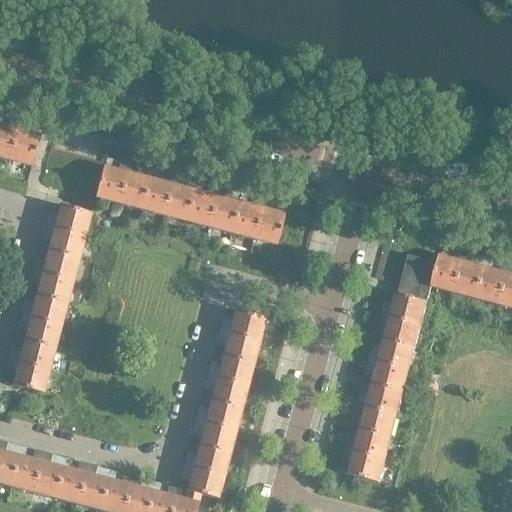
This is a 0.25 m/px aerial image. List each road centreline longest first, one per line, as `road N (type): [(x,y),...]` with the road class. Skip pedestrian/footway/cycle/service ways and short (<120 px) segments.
road 1 (residential): [(0,425),(165,471),(217,280),(331,308)]
road 2 (residential): [(367,172),(0,57)]
road 3 (residential): [(281,494),(331,308)]
road 4 (residential): [(0,350),(36,209),(0,200)]
road 5 (residential): [(511,202),(367,172)]
road 6 (residential): [(331,308),(367,172)]
